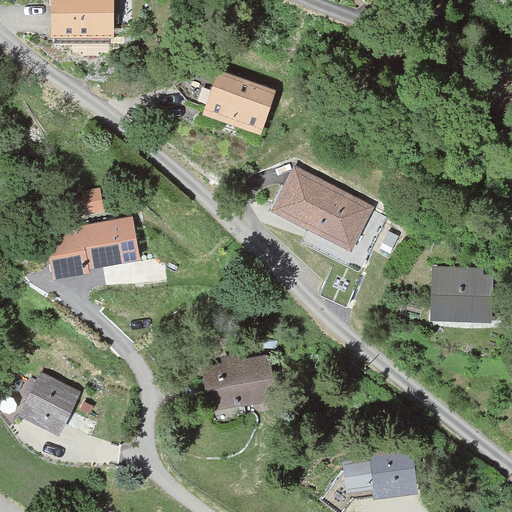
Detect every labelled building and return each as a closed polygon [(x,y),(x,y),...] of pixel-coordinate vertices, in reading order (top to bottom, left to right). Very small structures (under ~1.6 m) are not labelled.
[(115,0),(51,0),(51,35),(115,36),(115,0)] [(276,91),(215,73),(202,115),(264,133),(276,91)] [(379,200),(301,164),(280,209),(358,245),(379,200)] [(90,213),(110,208),(103,183),(84,187),(90,213)] [(141,216),(58,225),(64,274),(146,265),(141,216)] [(500,267),(440,267),(440,314),(500,314),(500,267)] [(284,396),(276,349),(218,360),(227,407),(284,396)] [(89,389),(46,371),(27,415),(70,433),(89,389)] [(422,449),(351,457),(355,491),(382,488),(383,497),(427,492),(422,449)]
